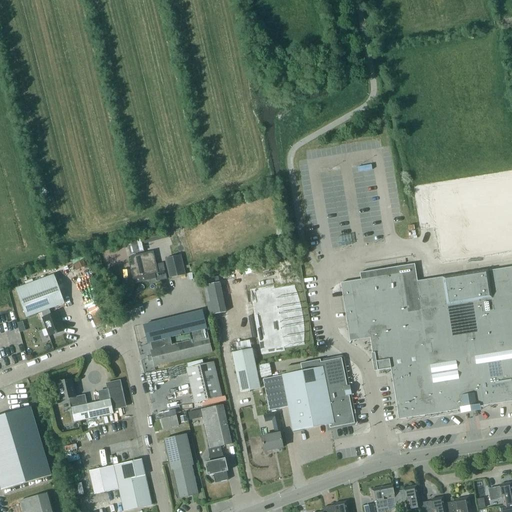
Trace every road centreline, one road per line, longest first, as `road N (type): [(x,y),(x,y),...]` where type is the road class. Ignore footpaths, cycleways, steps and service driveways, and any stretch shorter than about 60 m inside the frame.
road 1 (unclassified): [(0,381),(97,340),(122,345),(164,511)]
road 2 (unclassified): [(252,511),(383,462),(511,440)]
